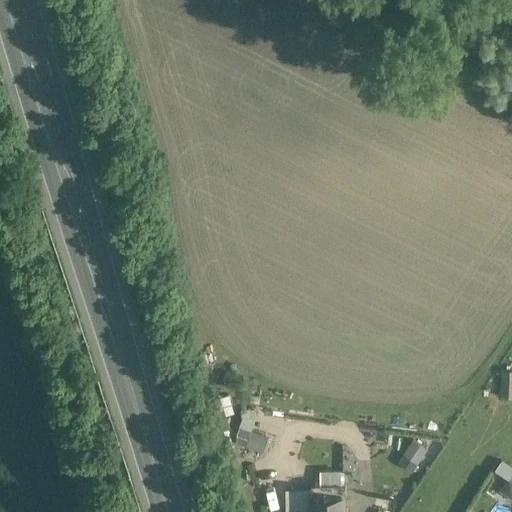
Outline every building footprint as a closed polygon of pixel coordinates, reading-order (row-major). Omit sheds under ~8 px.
[(266,436),(252,431),(246,446),(260,451),(266,436)] [(427,449),(414,440),(406,452),(419,461),(427,449)] [(511,464),(503,460),(498,470),(510,476),(502,491),(511,496),(511,464)] [(346,485),(312,486),(312,499),(346,499),(346,485)] [(285,488),(286,509),(311,508),(311,488),(285,488)] [(346,511),(346,499),(312,499),(312,511),(346,511)]
